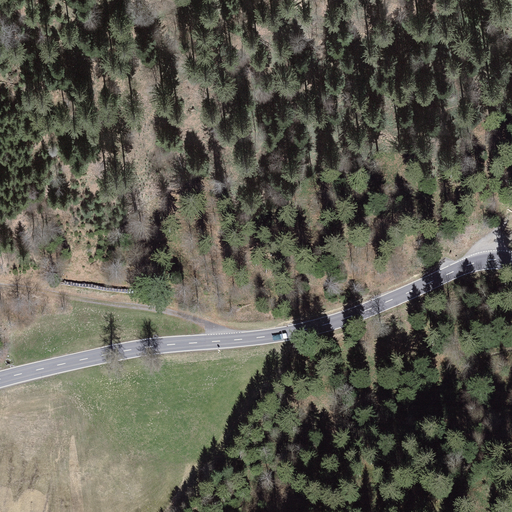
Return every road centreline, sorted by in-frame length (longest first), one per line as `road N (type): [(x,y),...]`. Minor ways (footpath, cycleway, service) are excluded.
road 1 (tertiary): [(0,381),(132,350),(297,332),(470,265),(511,262)]
road 2 (track): [(232,341),(185,316),(0,288)]
